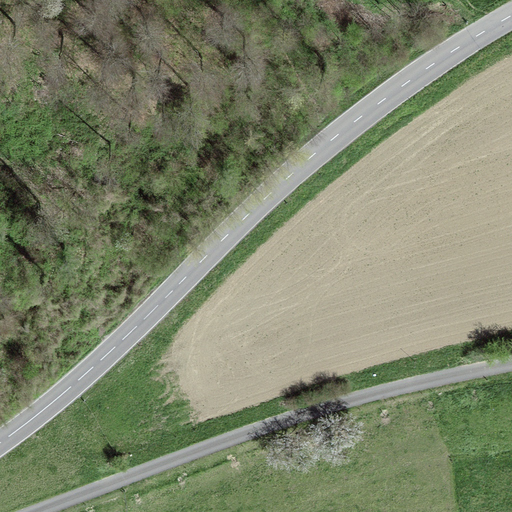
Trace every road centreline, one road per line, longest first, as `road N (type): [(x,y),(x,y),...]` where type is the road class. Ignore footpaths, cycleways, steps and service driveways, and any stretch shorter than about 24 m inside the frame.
road 1 (tertiary): [(0,442),(120,341),(317,152),(429,65),(511,15)]
road 2 (residential): [(36,511),(252,430),(511,362)]
